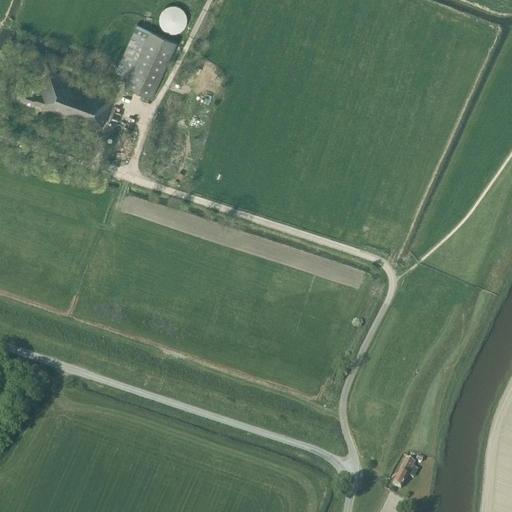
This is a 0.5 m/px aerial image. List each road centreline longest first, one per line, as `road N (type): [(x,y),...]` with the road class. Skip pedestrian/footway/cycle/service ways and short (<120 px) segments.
road 1 (unclassified): [(344,471),(353,450),(342,427),(342,397),(393,284),(389,269),(103,166)]
road 2 (unclassified): [(344,471),(315,450),(0,345)]
